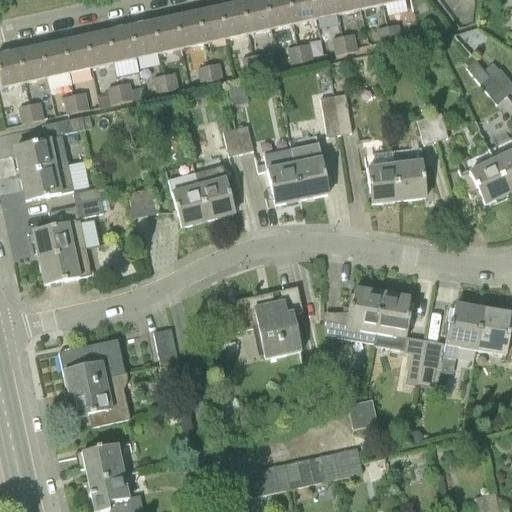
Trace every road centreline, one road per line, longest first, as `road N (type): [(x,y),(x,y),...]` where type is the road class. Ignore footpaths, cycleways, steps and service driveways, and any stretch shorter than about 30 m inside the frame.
road 1 (residential): [(0,333),(151,295),(229,256),(292,241),(511,264)]
road 2 (residential): [(0,26),(127,2)]
road 3 (tertiary): [(28,511),(0,387)]
